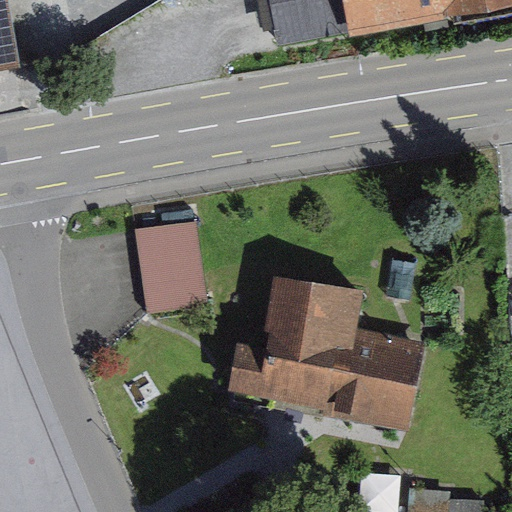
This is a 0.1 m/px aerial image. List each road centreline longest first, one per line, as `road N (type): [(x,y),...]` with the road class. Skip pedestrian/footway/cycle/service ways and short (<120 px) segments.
road 1 (primary): [(511,81),(23,161)]
road 2 (residential): [(115,511),(54,331),(23,161)]
